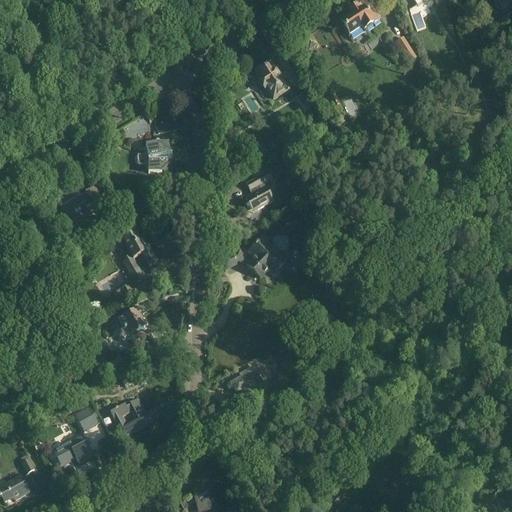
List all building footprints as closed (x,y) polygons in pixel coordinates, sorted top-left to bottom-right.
[(511,5),(511,2),(510,0),(493,0),(491,2),(497,11),(500,12),(502,11),(503,12),(511,5)] [(366,35),(364,32),(380,22),(370,7),(363,11),(360,6),(349,14),(351,16),(341,23),(354,43),(366,35)] [(308,51),(316,46),(309,35),(302,40),(308,51)] [(403,39),(396,43),(406,59),(413,54),(403,39)] [(270,64),(255,73),(260,81),(258,82),(264,92),(266,90),(273,101),(288,92),(270,64)] [(332,110),(339,106),(335,96),(327,99),(332,110)] [(158,135),(183,130),(175,118),(170,115),(166,114),(163,114),(160,115),(157,119),(158,135)] [(136,159),(135,161),(135,163),(135,165),(136,166),(137,166),(137,167),(145,167),(148,167),(148,174),(173,174),(173,162),(168,162),(168,156),(172,155),(169,142),(145,148),(147,156),(145,157),(138,158),(136,159)] [(284,160),(278,164),(282,171),(289,168),(284,160)] [(444,162),(429,166),(431,174),(436,173),(439,184),(449,181),(444,162)] [(251,192),(253,195),(245,199),(248,204),(247,208),(258,211),(273,202),(263,185),(271,180),(267,174),(247,186),(250,192),(251,192)] [(76,191),(55,204),(65,219),(70,216),(80,210),(82,213),(93,206),(103,200),(96,189),(80,199),(76,191)] [(128,202),(119,207),(130,224),(139,219),(128,202)] [(46,236),(42,230),(40,231),(32,219),(12,232),(20,244),(37,234),(41,240),(38,246),(42,253),(49,254),(55,250),(57,244),(53,238),(46,236)] [(145,280),(134,261),(142,256),(149,268),(158,263),(144,239),(139,241),(135,233),(122,240),(132,257),(123,262),(136,286),(145,280)] [(260,280),(268,272),(273,277),(286,264),(277,255),(278,254),(279,253),(280,254),(284,254),(287,251),(287,247),(286,246),(287,245),(287,242),(285,239),(282,239),(281,241),(280,239),(275,239),(273,242),(273,246),(273,247),(271,249),(262,240),(249,254),(254,259),(247,266),(252,271),(251,272),(255,275),(260,280)] [(240,250),(220,262),(225,273),(247,261),(240,250)] [(138,301),(130,286),(113,296),(118,304),(123,302),(126,308),(138,301)] [(105,307),(109,313),(114,310),(110,303),(105,307)] [(136,311),(115,322),(121,332),(120,333),(120,334),(120,335),(120,337),(120,338),(121,339),(121,340),(122,341),(122,342),(123,343),(124,343),(125,344),(126,345),(127,345),(129,349),(146,340),(142,332),(146,330),(136,311)] [(102,318),(99,313),(93,317),(96,321),(102,318)] [(325,318),(324,322),(326,325),(329,326),(332,324),(333,320),(331,317),(328,316),(325,318)] [(364,324),(359,326),(366,338),(371,335),(364,324)] [(262,380),(256,368),(245,374),(245,373),(241,376),(242,379),(232,385),(237,394),(241,392),(245,398),(243,399),(248,410),(262,402),(258,394),(265,391),(260,382),(262,380)] [(133,374),(121,379),(125,389),(137,384),(133,374)] [(130,406),(131,407),(127,410),(125,406),(111,414),(110,414),(115,423),(120,432),(123,431),(127,439),(152,426),(146,415),(145,415),(138,401),(130,406)] [(40,411),(26,419),(29,424),(43,417),(40,411)] [(94,428),(86,412),(76,417),(84,434),(94,428)] [(63,449),(54,453),(61,466),(75,459),(80,467),(94,460),(82,438),(70,445),(71,448),(64,452),(63,449)] [(29,460),(21,465),(27,476),(36,473),(29,460)] [(4,483),(0,484),(0,499),(1,499),(4,505),(18,497),(20,500),(29,495),(21,479),(6,487),(4,483)] [(204,487),(179,500),(185,511),(217,511),(211,500),(209,501),(208,498),(209,497),(204,487)]
